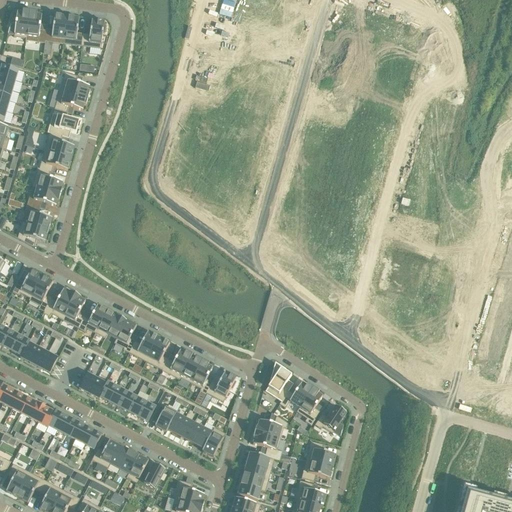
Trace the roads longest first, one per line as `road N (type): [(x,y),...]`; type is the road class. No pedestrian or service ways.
road 1 (residential): [(393,0),(444,19),(463,73),(459,88),(422,77),(348,331)]
road 2 (residential): [(44,0),(112,8),(124,25),(54,266)]
road 3 (residential): [(202,0),(157,178),(168,199),(248,257)]
road 4 (residential): [(444,415),(501,243),(492,159),(511,130)]
road 5 (residential): [(248,257),(327,0)]
road 6 (residential): [(0,367),(222,484)]
road 7 (residential): [(54,266),(253,371)]
road 8 (residential): [(335,511),(361,412),(262,341)]
road 9 (residential): [(348,331),(419,384),(444,415)]
